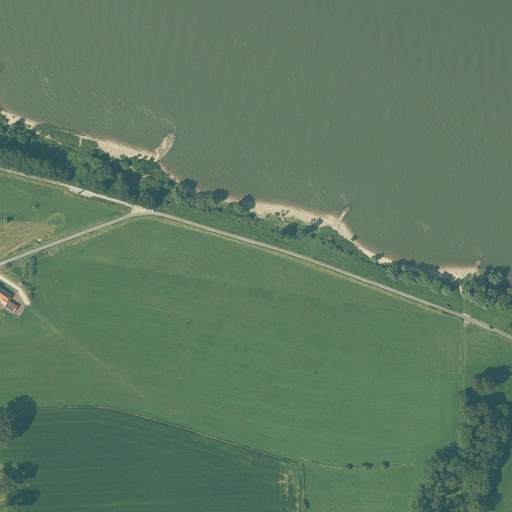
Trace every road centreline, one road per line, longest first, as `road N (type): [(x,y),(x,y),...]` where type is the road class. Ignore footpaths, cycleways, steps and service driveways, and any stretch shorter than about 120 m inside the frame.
road 1 (unclassified): [(0,264),(144,209),(453,310),(511,338)]
road 2 (track): [(144,209),(0,168)]
